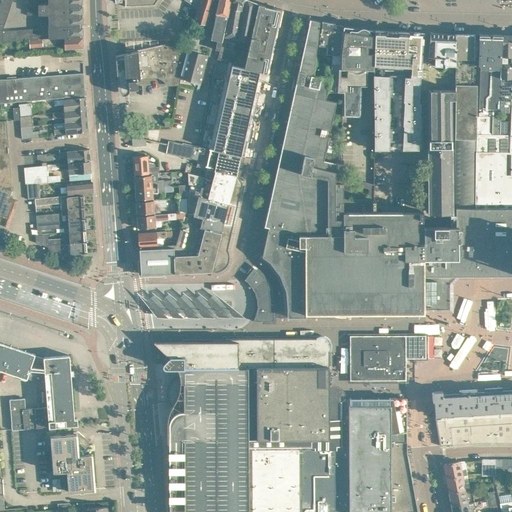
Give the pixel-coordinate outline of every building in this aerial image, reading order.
[(82,24),(82,16),(81,0),(47,0),(47,4),(48,4),(48,16),(47,16),(48,26),(49,39),(66,38),(83,37),(82,24)] [(184,0),(197,8),(199,0),(184,0)] [(207,25),(213,0),(199,0),(197,8),(194,22),(207,25)] [(221,41),(230,0),(218,0),(209,38),(221,41)] [(232,0),(224,36),(226,36),(225,42),(236,44),(237,38),(236,38),(243,0),(232,0)] [(253,21),(256,3),(248,0),(243,0),(236,38),(237,38),(248,40),(253,21)] [(0,6),(10,10),(11,5),(1,2),(0,4),(0,6)] [(48,16),(48,4),(47,4),(38,4),(38,15),(47,15),(47,16),(48,16)] [(266,74),(277,26),(279,26),(282,9),(272,7),(272,9),(264,7),(264,5),(258,4),(247,52),(244,69),(259,72),(266,74)] [(0,12),(8,15),(10,10),(0,6),(0,12)] [(317,52),(325,53),(331,54),(335,25),(335,24),(322,21),(317,52)] [(337,91),(343,26),(335,25),(331,54),(330,64),(329,73),(328,78),(327,91),(337,91)] [(367,85),(368,29),(343,26),(337,91),(342,91),(343,116),(361,116),(362,85),(367,85)] [(40,39),(39,28),(31,29),(31,40),(40,39)] [(375,30),(373,75),(374,150),(374,154),(423,154),(423,150),(422,104),(420,104),(423,33),(408,32),(406,32),(392,31),(391,31),(376,30),(375,30)] [(0,42),(9,41),(9,31),(3,31),(2,31),(0,31),(0,42)] [(455,64),(455,34),(444,34),(429,33),(427,65),(442,65),(442,64),(455,64)] [(474,63),(474,36),(474,34),(455,34),(455,64),(455,89),(455,99),(456,209),(475,209),(476,111),(477,85),(476,85),(473,85),(473,63),(474,63)] [(500,70),(502,35),(500,35),(493,35),(492,35),(488,35),(488,34),(487,34),(487,35),(480,35),(480,34),(479,34),(478,59),(480,59),(479,104),(492,105),(491,134),(499,135),(500,122),(500,111),(501,70),(500,70)] [(511,70),(511,54),(511,35),(502,35),(500,70),(501,70),(500,111),(511,111),(511,105),(511,97),(511,79),(511,70)] [(189,36),(186,50),(180,77),(201,82),(207,56),(195,53),(199,38),(189,36)] [(83,48),(83,37),(66,38),(49,39),(43,39),(43,45),(55,44),(55,46),(63,46),(63,44),(65,44),(65,49),(83,48)] [(136,51),(166,45),(166,44),(158,45),(158,40),(125,41),(125,51),(136,51)] [(180,77),(186,50),(166,45),(136,51),(116,56),(118,89),(129,88),(129,89),(137,88),(137,86),(137,80),(142,80),(142,79),(171,77),(172,85),(179,85),(180,77)] [(244,69),(247,52),(235,50),(231,66),(244,69)] [(226,70),(227,64),(221,63),(216,62),(214,70),(218,71),(226,70)] [(329,73),(330,64),(321,64),(320,72),(329,73)] [(245,137),(257,81),(259,72),(244,69),(231,66),(213,149),(240,156),(245,137)] [(85,95),(83,73),(67,74),(12,79),(13,102),(64,98),(64,97),(85,95)] [(0,103),(13,102),(12,79),(0,79),(0,103)] [(450,99),(455,99),(455,89),(428,90),(430,212),(452,212),(450,99)] [(86,109),(85,97),(51,101),(52,106),(63,105),(64,111),(86,109)] [(32,115),(30,101),(19,102),(19,108),(20,116),(32,115)] [(87,120),(86,109),(64,111),(52,113),(53,118),(64,117),(65,123),(87,120)] [(489,111),(476,111),(475,209),(511,208),(511,169),(509,169),(510,159),(510,149),(510,139),(510,135),(499,135),(491,134),(489,133),(489,111)] [(32,126),(32,115),(20,116),(20,120),(20,127),(32,126)] [(88,132),(87,120),(65,123),(65,129),(53,131),(54,136),(88,132)] [(510,135),(510,122),(500,122),(499,135),(510,135)] [(33,138),(32,126),(20,127),(21,140),(33,138)] [(145,145),(145,140),(145,139),(139,138),(137,138),(132,138),(132,146),(145,145)] [(236,175),(240,156),(213,149),(199,146),(196,146),(183,143),(182,144),(168,141),(165,155),(207,165),(206,168),(236,175)] [(90,161),(89,149),(79,150),(66,151),(67,152),(58,152),(58,158),(67,157),(68,163),(90,161)] [(147,155),(133,156),(134,174),(159,173),(159,167),(148,168),(147,155)] [(91,172),(90,161),(68,163),(59,163),(60,169),(69,168),(69,174),(91,172)] [(242,183),(236,175),(206,168),(204,177),(241,187),(242,183)] [(91,179),(91,172),(69,174),(70,181),(91,179)] [(239,196),(241,187),(204,177),(188,173),(188,191),(193,192),(195,185),(202,186),(239,196)] [(152,175),(134,176),(134,178),(133,179),(134,182),(135,183),(135,188),(165,186),(164,180),(152,181),(152,175)] [(92,193),(91,182),(66,183),(67,195),(92,193)] [(37,183),(26,184),(28,200),(35,199),(40,199),(38,183),(37,183)] [(11,190),(3,187),(0,186),(0,213),(9,217),(14,202),(8,200),(11,190)] [(165,192),(165,186),(135,188),(136,193),(134,194),(135,197),(136,198),(136,199),(153,198),(153,193),(165,192)] [(237,207),(239,196),(202,186),(199,197),(237,207)] [(83,195),(40,199),(35,199),(35,206),(60,204),(61,209),(84,208),(83,195)] [(190,211),(189,215),(194,216),(232,226),(237,207),(199,197),(199,199),(197,205),(195,212),(190,211)] [(191,202),(190,204),(192,204),(197,205),(197,204),(199,199),(192,197),(191,202)] [(166,207),(166,199),(136,201),(136,207),(135,208),(136,211),(137,212),(137,214),(154,213),(154,208),(166,207)] [(84,219),(84,208),(61,209),(61,213),(36,215),(37,223),(84,219)] [(511,275),(511,208),(475,209),(456,209),(455,227),(457,276),(511,275)] [(0,224),(6,226),(9,217),(0,213),(0,224)] [(137,221),(136,222),(136,225),(138,226),(138,228),(155,227),(160,226),(160,220),(167,220),(167,214),(137,216),(137,221)] [(191,225),(193,216),(184,214),(182,222),(191,225)] [(230,235),(232,226),(194,216),(191,225),(203,228),(230,235)] [(85,231),(84,219),(37,223),(37,230),(64,228),(64,232),(69,232),(85,231)] [(228,252),(227,250),(228,246),(201,239),(203,228),(191,225),(182,223),(175,245),(157,246),(139,247),(141,274),(175,273),(180,273),(180,272),(194,272),(195,273),(199,273),(201,272),(212,271),(215,271),(217,271),(219,271),(220,270),(222,270),(223,269),(224,268),(225,267),(226,265),(227,264),(228,262),(228,261),(229,259),(229,258),(229,256),(229,254),(228,253),(228,252)] [(441,309),(450,300),(449,283),(457,276),(455,227),(424,227),(423,276),(423,309),(441,309)] [(228,246),(230,235),(203,228),(201,239),(228,246)] [(86,242),(85,231),(69,232),(70,243),(86,242)] [(138,233),(139,247),(157,246),(157,238),(158,238),(158,237),(161,237),(171,236),(171,231),(138,233)] [(49,247),(49,245),(48,234),(35,235),(35,243),(49,247)] [(87,253),(86,242),(70,243),(70,254),(87,253)] [(254,268),(249,274),(245,280),(248,282),(252,288),(254,291),(267,283),(265,279),(257,271),(254,268)] [(270,288),(267,283),(254,291),(255,294),(256,297),(271,293),(270,288)] [(273,297),(271,293),(256,297),(257,300),(257,304),(273,303),(273,297)] [(273,308),(273,303),(257,304),(257,307),(256,315),(253,321),(262,321),(273,321),(273,308)] [(502,313),(511,312),(511,303),(502,304),(502,313)] [(473,304),(473,312),(492,312),(492,304),(473,304)] [(455,340),(441,340),(440,362),(465,363),(465,354),(497,355),(497,361),(511,361),(511,322),(462,320),(462,329),(456,329),(455,340)] [(350,366),(348,368),(348,383),(369,383),(385,382),(387,380),(395,380),(397,382),(404,382),(406,380),(406,358),(406,335),(350,335),(350,366)] [(425,335),(406,335),(406,358),(426,358),(425,335)] [(155,341),(154,342),(157,345),(159,347),(168,355),(169,357),(166,360),(165,362),(164,363),(163,364),(163,366),(163,367),(165,368),(166,368),(177,368),(178,368),(179,368),(238,367),(248,367),(253,367),(328,367),(328,352),(329,351),(329,350),(330,349),(330,348),(330,347),(330,346),(330,345),(330,344),(330,343),(330,342),(329,341),(329,340),(328,340),(328,339),(327,338),(326,338),(326,337),(325,337),(324,336),(323,336),(322,336),(321,336),(320,336),(319,336),(318,336),(317,337),(316,337),(315,337),(315,338),(264,338),(248,338),(238,338),(225,338),(225,341),(202,342),(185,342),(181,342),(178,342),(177,342),(166,342),(159,342),(158,342),(156,342),(155,341)] [(74,419),(72,384),(69,356),(44,358),(34,355),(35,354),(0,342),(0,369),(26,379),(26,378),(39,383),(40,380),(45,379),(47,407),(25,409),(25,398),(9,400),(12,431),(46,428),(78,425),(77,418),(74,419)] [(476,376),(476,367),(462,366),(461,375),(476,376)] [(167,393),(167,394),(167,395),(167,396),(167,397),(167,398),(168,398),(168,399),(168,400),(168,401),(169,401),(169,402),(169,403),(170,403),(170,404),(171,404),(171,405),(171,406),(172,406),(172,407),(173,407),(173,408),(174,408),(175,408),(175,409),(176,409),(176,410),(177,410),(178,410),(178,411),(179,411),(180,411),(181,411),(181,412),(182,412),(183,412),(183,439),(169,439),(169,442),(169,458),(169,466),(169,472),(169,487),(169,501),(169,511),(247,511),(248,446),(248,438),(248,430),(248,367),(238,367),(179,368),(178,368),(180,372),(180,376),(179,376),(178,376),(178,377),(177,377),(176,377),(176,378),(175,378),(175,379),(174,379),(173,379),(173,380),(172,380),(172,381),(171,381),(171,382),(171,383),(170,383),(170,384),(169,384),(169,385),(169,386),(168,386),(168,387),(168,388),(168,389),(167,389),(167,390),(167,391),(167,392),(167,393)] [(253,367),(248,367),(248,430),(248,438),(311,438),(329,438),(329,421),(329,419),(329,416),(328,385),(328,367),(253,367)] [(511,386),(433,391),(434,398),(435,416),(440,445),(451,444),(450,427),(453,427),(455,444),(487,442),(511,443),(511,442),(511,386)] [(339,476),(333,476),(334,496),(339,501),(349,511),(376,511),(394,511),(417,511),(407,456),(407,416),(407,402),(407,398),(402,398),(378,398),(378,400),(361,400),(361,398),(351,398),(344,398),(341,401),(341,416),(341,438),(342,438),(342,446),(339,446),(339,459),(339,471),(339,472),(339,476)] [(92,454),(91,454),(86,454),(85,449),(88,445),(84,441),(84,437),(78,432),(73,432),(73,434),(50,436),(53,472),(66,471),(68,492),(95,490),(92,454)] [(311,438),(248,438),(248,446),(247,511),(303,511),(315,500),(315,476),(315,461),(315,451),(311,447),(311,438)] [(338,438),(331,446),(331,459),(331,476),(333,476),(339,476),(339,472),(339,471),(339,459),(339,446),(342,446),(342,438),(341,438),(338,438)] [(467,475),(466,469),(461,470),(460,462),(444,464),(444,465),(443,465),(445,473),(446,479),(462,476),(467,475)] [(465,489),(462,476),(446,479),(447,484),(449,493),(465,489)] [(51,497),(59,496),(58,484),(50,484),(51,497)] [(474,502),(472,488),(465,489),(449,493),(450,501),(451,501),(452,507),(474,502)] [(511,511),(511,501),(500,504),(501,511),(511,511)] [(475,508),(474,502),(452,507),(452,511),(473,511),(473,510),(475,508)] [(94,507),(94,503),(82,504),(82,511),(107,511),(107,506),(94,507)]
